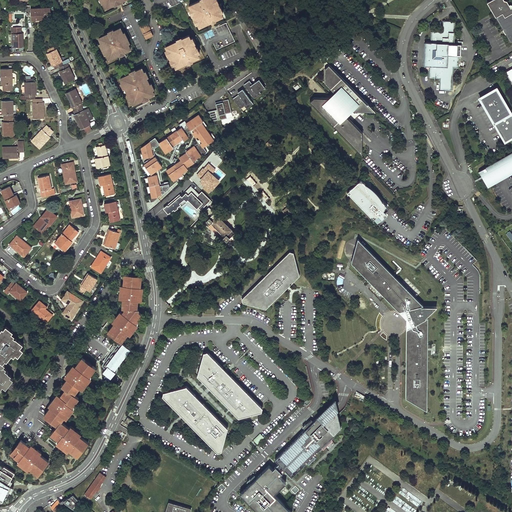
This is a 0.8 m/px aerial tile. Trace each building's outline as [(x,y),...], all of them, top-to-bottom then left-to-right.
[(198,0),(189,5),(191,8),(189,10),(191,14),(192,14),(194,19),(193,19),(196,24),(198,23),(199,26),(223,14),(221,11),(223,10),(221,5),(220,6),(218,1),(218,0),(198,0)] [(504,0),(491,0),(487,3),(511,42),(511,41),(511,6),(511,7),(510,4),(509,5),(507,1),(504,0)] [(50,7),(31,8),(31,20),(35,20),(35,22),(40,22),(39,20),(45,20),(45,15),(51,14),(50,7)] [(454,43),(455,21),(443,20),(443,32),(431,31),(431,41),(425,41),(424,65),(430,66),(429,77),(440,78),(440,89),(452,89),(453,67),(459,67),(459,54),(461,54),(461,43),(454,43)] [(152,35),(146,21),(139,24),(146,38),(152,35)] [(20,27),(12,28),(12,34),(12,47),(23,47),(22,33),(21,33),(20,27)] [(123,33),(120,27),(114,31),(113,29),(108,31),(109,33),(99,37),(102,43),(100,44),(105,54),(106,53),(109,59),(119,54),(119,56),(125,53),(124,52),(131,49),(128,43),(130,42),(125,32),(123,33)] [(191,38),(189,34),(166,45),(168,49),(165,50),(168,55),(168,54),(171,60),(170,60),(172,64),(174,63),(176,67),(199,56),(198,52),(200,51),(197,47),(194,42),(195,41),(193,37),(191,38)] [(59,67),(67,64),(65,61),(62,62),(56,49),(46,54),(52,67),(54,66),(56,69),(59,67)] [(309,101),(362,154),(362,131),(346,114),(351,109),(354,112),(360,112),(362,110),(375,110),(324,58),(324,82),(333,91),(328,96),(314,96),(309,101)] [(67,64),(59,67),(61,71),(59,72),(65,84),(75,79),(69,67),(72,66),(70,62),(67,64)] [(144,72),(142,67),(135,70),(135,69),(130,71),(131,73),(121,78),(123,82),(121,83),(123,88),(125,87),(128,94),(127,95),(129,100),(131,99),(133,103),(143,98),(144,100),(149,98),(148,96),(154,93),(152,89),(154,88),(151,83),(150,84),(149,83),(148,83),(146,79),(147,78),(146,77),(148,76),(145,71),(144,72)] [(11,68),(0,68),(1,84),(2,84),(3,90),(11,90),(11,84),(11,68)] [(35,81),(35,78),(28,78),(28,81),(26,81),(26,96),(27,96),(27,99),(34,99),(35,99),(35,96),(37,96),(37,81),(35,81)] [(259,78),(252,83),(249,80),(244,84),(254,98),(261,93),(259,91),(265,86),(259,78)] [(239,93),(233,98),(240,108),(244,105),(247,108),(253,103),(242,88),(238,91),(239,93)] [(76,110),(81,107),(83,106),(81,103),(82,103),(75,89),(66,93),(73,107),(74,107),(76,110)] [(480,99),(495,125),(511,116),(496,89),(480,99)] [(35,99),(34,99),(34,103),(33,103),(34,118),(44,118),(44,102),(42,102),(42,99),(35,99)] [(215,102),(217,110),(207,112),(213,121),(227,118),(226,114),(232,112),(228,99),(215,102)] [(3,114),(3,117),(12,117),(12,100),(1,100),(2,114),(3,114)] [(83,111),(81,107),(76,110),(74,111),(76,114),(74,115),(81,129),(90,124),(88,120),(93,118),(88,108),(83,111)] [(197,159),(207,152),(203,148),(214,140),(205,128),(206,126),(198,114),(186,123),(184,121),(178,125),(180,128),(159,143),(155,138),(141,148),(143,158),(153,156),(151,149),(158,145),(165,154),(173,148),(173,147),(182,140),(183,141),(189,137),(187,135),(190,133),(189,131),(192,129),(194,132),(192,133),(196,138),(197,137),(201,142),(198,144),(197,143),(185,151),(186,152),(178,158),(180,160),(165,170),(173,182),(183,175),(182,174),(188,170),(187,168),(198,161),(197,159)] [(511,116),(495,125),(504,141),(505,140),(506,141),(511,137),(511,116)] [(13,135),(12,117),(3,117),(3,121),(2,121),(2,135),(13,135)] [(47,124),(31,141),(39,148),(50,136),(49,135),(53,130),(47,124)] [(2,146),(3,157),(18,157),(18,150),(24,150),(24,142),(18,142),(18,145),(2,146)] [(96,145),(99,156),(108,154),(105,144),(96,145)] [(511,150),(478,170),(488,186),(511,171),(511,150)] [(110,164),(108,154),(99,156),(95,157),(97,167),(110,164)] [(143,165),(150,175),(162,167),(155,157),(143,165)] [(77,181),(73,161),(61,164),(65,184),(77,181)] [(215,169),(208,164),(204,169),(203,169),(197,175),(201,178),(201,179),(202,181),(201,183),(204,186),(203,187),(208,192),(211,188),(212,189),(220,180),(212,172),(215,169)] [(99,184),(103,184),(112,182),(110,173),(98,175),(99,184)] [(40,191),(51,188),(49,174),(37,177),(40,191)] [(156,196),(162,194),(169,189),(168,184),(159,186),(157,175),(147,177),(151,197),(156,196)] [(366,183),(361,178),(347,192),(374,219),(379,214),(376,211),(380,207),(383,210),(388,205),(383,200),(381,197),(379,194),(377,191),(373,187),(370,185),(366,183)] [(112,182),(103,184),(105,194),(114,193),(112,182)] [(10,186),(0,190),(0,193),(3,200),(5,199),(9,207),(20,202),(16,194),(14,195),(10,186)] [(199,194),(190,186),(185,191),(186,192),(181,197),(180,196),(167,206),(166,205),(162,209),(167,214),(180,205),(179,204),(183,199),(185,202),(187,200),(196,209),(197,208),(200,211),(211,200),(201,192),(199,194)] [(51,188),(40,191),(41,197),(55,194),(54,188),(51,188)] [(81,198),(69,200),(72,217),(84,215),(81,198)] [(105,211),(108,211),(118,209),(116,200),(103,203),(105,211)] [(289,209),(287,207),(282,211),(287,216),(291,212),(291,211),(289,209)] [(209,218),(214,213),(209,208),(203,213),(208,219),(209,218)] [(57,216),(48,209),(34,226),(42,233),(48,226),(49,227),(57,216)] [(120,219),(118,209),(108,211),(110,221),(120,219)] [(210,223),(223,236),(226,234),(229,238),(234,233),(214,213),(209,218),(212,221),(210,223)] [(78,232),(70,225),(55,243),(65,251),(73,241),(71,240),(78,232)] [(109,229),(103,244),(117,249),(119,243),(116,242),(120,233),(109,229)] [(31,248),(17,236),(10,245),(24,257),(31,248)] [(350,238),(348,247),(353,249),(356,240),(350,238)] [(407,397),(427,409),(428,321),(426,317),(437,306),(421,306),(419,301),(358,240),(352,263),(400,311),(404,310),(408,318),(411,326),(407,328),(407,397)] [(290,250),(242,298),(242,301),(265,308),(299,275),(293,251),(290,250)] [(110,257),(101,251),(91,266),(101,272),(110,257)] [(97,279),(88,273),(80,285),(89,291),(97,279)] [(120,299),(124,299),(123,308),(125,309),(124,311),(123,314),(120,312),(112,323),(114,324),(108,333),(121,343),(127,334),(129,336),(137,325),(135,323),(141,316),(138,313),(138,310),(137,310),(138,301),(141,301),(142,288),(140,288),(141,277),(125,276),(124,286),(121,286),(120,299)] [(16,283),(15,285),(12,282),(4,291),(8,294),(10,291),(21,299),(27,292),(16,283)] [(82,302),(67,292),(62,300),(68,305),(62,314),(71,320),(82,302)] [(55,313),(39,300),(32,308),(48,321),(55,313)] [(0,387),(2,386),(5,388),(12,379),(9,377),(10,375),(7,372),(2,367),(3,366),(0,364),(0,363),(5,357),(8,360),(11,355),(13,357),(15,355),(17,357),(22,350),(20,348),(23,344),(13,337),(14,336),(11,333),(13,332),(6,326),(3,329),(2,328),(0,330),(0,387)] [(121,343),(119,345),(121,346),(119,349),(117,348),(116,350),(117,351),(114,355),(112,354),(111,356),(112,357),(110,360),(109,359),(107,361),(108,362),(107,364),(106,363),(103,366),(106,368),(105,369),(103,372),(106,375),(111,378),(116,372),(114,371),(130,350),(121,343)] [(105,369),(106,368),(103,366),(106,363),(107,364),(108,362),(107,361),(109,359),(110,360),(112,357),(111,356),(112,354),(114,355),(117,351),(116,350),(117,348),(119,349),(121,346),(119,345),(118,344),(116,347),(112,352),(101,366),(105,369)] [(132,351),(130,350),(114,371),(116,372),(132,351)] [(203,351),(197,374),(238,416),(261,410),(262,407),(207,350),(203,351)] [(69,448),(78,455),(88,442),(80,436),(82,434),(70,426),(69,427),(60,421),(64,417),(66,418),(74,408),(72,406),(78,398),(74,394),(79,387),(82,389),(91,377),(89,376),(95,367),(82,358),(76,366),(74,364),(65,376),(68,378),(62,386),(66,388),(60,396),(57,393),(48,405),(50,406),(44,415),(57,424),(51,433),(59,439),(56,442),(67,450),(69,448)] [(227,427),(186,385),(163,391),(162,395),(217,451),(221,450),(227,427)] [(366,397),(357,391),(354,396),(364,402),(366,397)] [(337,406),(336,401),(276,459),(279,463),(276,465),(283,472),(285,469),(293,476),(341,428),(337,406)] [(134,420),(127,416),(124,421),(131,425),(134,420)] [(257,443),(263,436),(259,433),(253,440),(257,443)] [(19,459),(17,461),(28,469),(29,467),(38,473),(47,460),(39,454),(41,451),(30,444),(29,446),(20,439),(10,452),(19,459)] [(4,465),(0,462),(0,498),(3,500),(4,498),(6,492),(8,493),(8,491),(11,492),(13,487),(11,486),(11,485),(10,484),(12,480),(10,479),(12,475),(14,472),(4,465)] [(283,472),(276,465),(273,468),(269,464),(240,493),(258,511),(292,511),(274,493),(286,482),(279,475),(283,472)] [(106,477),(100,472),(85,494),(91,499),(96,491),(98,491),(101,487),(99,486),(106,477)] [(77,500),(72,494),(59,502),(62,506),(66,508),(68,505),(71,508),(75,503),(77,500)] [(58,511),(62,507),(56,500),(50,505),(53,509),(55,511),(58,511)] [(190,511),(192,509),(169,502),(165,511),(190,511)]
